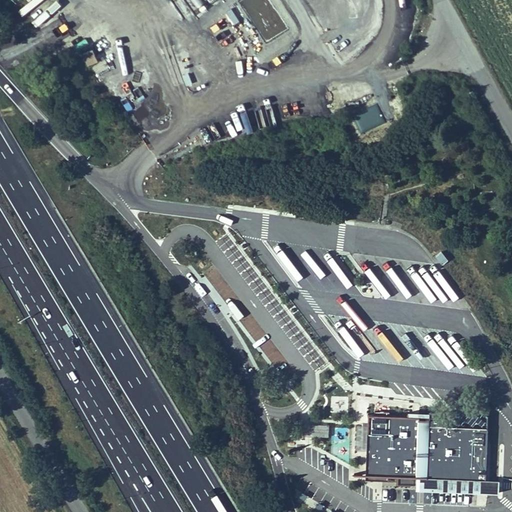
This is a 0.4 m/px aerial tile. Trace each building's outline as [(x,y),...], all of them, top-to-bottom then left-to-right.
[(93,50),(82,54),(88,67),(98,62),(93,50)] [(442,266),(449,261),(442,252),(435,257),(442,266)] [(353,264),(378,295),(386,288),(361,257),(353,264)] [(218,264),(206,271),(238,325),(250,318),(218,264)] [(400,265),(394,269),(418,300),(423,296),(400,265)] [(441,273),(435,278),(456,304),(461,300),(441,273)] [(335,325),(355,359),(363,354),(343,320),(335,325)] [(420,335),(413,340),(434,366),(440,361),(420,335)] [(449,343),(443,348),(462,374),(468,370),(449,343)] [(419,388),(442,390),(443,383),(420,380),(419,388)] [(388,435),(367,434),(366,475),(421,476),(486,478),(487,427),(429,426),(429,419),(418,419),(418,416),(389,415),(388,435)] [(304,437),(329,437),(330,425),(304,425),(304,437)] [(117,442),(110,446),(127,476),(134,473),(117,442)] [(308,462),(312,449),(300,445),(295,457),(308,462)]
